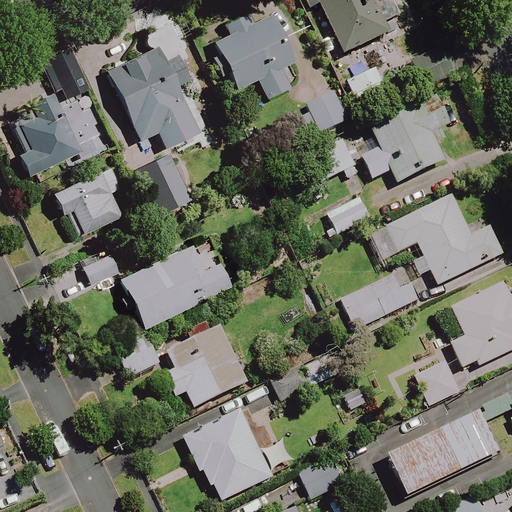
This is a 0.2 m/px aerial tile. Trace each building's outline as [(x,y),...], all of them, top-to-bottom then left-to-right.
[(306,0),(338,61),(385,37),(369,6),(378,1),(377,0),(306,0)] [(267,18),(207,47),(213,58),(198,66),(217,100),(231,93),(254,83),(263,102),(285,91),(276,72),(289,66),(267,18)] [(173,60),(166,45),(102,74),(134,145),(152,136),(160,152),(193,137),(172,91),(185,85),(173,60)] [(379,93),(368,68),(341,81),(353,106),(379,93)] [(347,122),(333,96),(304,111),(318,138),(347,122)] [(12,158),(23,181),(71,157),(75,163),(93,154),(86,140),(89,138),(72,104),(55,113),(47,97),(24,108),(30,122),(7,133),(18,155),(12,158)] [(392,188),(441,167),(432,148),(441,144),(436,132),(445,129),(432,100),(367,130),(377,152),(357,161),(367,184),(386,175),(392,188)] [(343,183),(353,178),(349,171),(351,170),(349,165),(354,162),(347,148),(341,151),(338,144),(306,161),(319,186),(339,176),(343,183)] [(163,157),(132,173),(137,184),(129,188),(140,211),(148,207),(154,219),(186,203),(163,157)] [(55,218),(61,216),(71,238),(74,237),(76,240),(115,224),(112,217),(124,211),(116,191),(107,171),(46,198),(55,218)] [(419,261),(407,266),(414,281),(426,275),(433,290),(497,259),(484,232),(466,241),(446,200),(364,239),(369,250),(377,266),(413,248),(419,261)] [(356,202),(321,219),(327,232),(321,235),(324,243),(366,223),(356,202)] [(197,273),(185,248),(114,282),(138,333),(226,291),(213,265),(197,273)] [(107,279),(97,261),(77,272),(86,290),(107,279)] [(397,293),(390,279),(337,304),(352,335),(413,306),(405,289),(397,293)] [(446,348),(458,373),(472,366),(474,371),(511,352),(511,299),(511,298),(505,301),(498,288),(447,313),(461,341),(446,348)] [(189,413),(245,387),(239,373),(236,374),(216,331),(162,356),(171,375),(161,380),(171,402),(182,397),(189,413)] [(157,366),(143,340),(111,356),(125,383),(157,366)] [(455,396),(442,366),(412,380),(426,410),(455,396)] [(479,410),(482,416),(476,419),(475,416),(383,460),(402,500),(495,456),(480,426),(505,415),(507,421),(506,421),(511,434),(511,433),(511,407),(511,408),(507,397),(479,410)] [(238,496),(242,504),(256,497),(252,489),(268,481),(235,414),(178,441),(195,476),(197,475),(205,491),(209,489),(217,506),(238,496)] [(342,497),(326,461),(294,476),(310,511),(342,497)] [(479,511),(474,500),(447,511),(479,511)]
